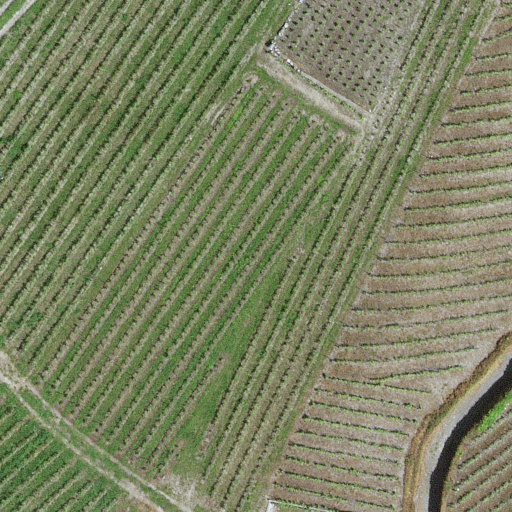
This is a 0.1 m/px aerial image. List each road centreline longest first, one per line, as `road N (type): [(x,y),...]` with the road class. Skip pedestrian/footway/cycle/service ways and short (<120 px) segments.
road 1 (track): [(186,511),(29,407),(0,368)]
road 2 (track): [(431,511),(441,453),(511,361)]
